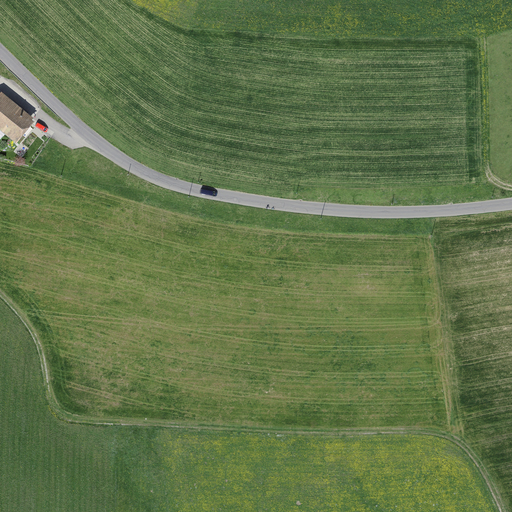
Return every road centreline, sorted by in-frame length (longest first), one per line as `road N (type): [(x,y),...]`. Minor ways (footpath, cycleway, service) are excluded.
road 1 (track): [(0,292),(35,336),(62,415),(445,434),(471,452),(501,511)]
road 2 (tertiary): [(0,51),(116,156),(184,187),(366,211),(511,203)]
road 3 (track): [(481,41),(486,164),(491,177),(511,187)]
